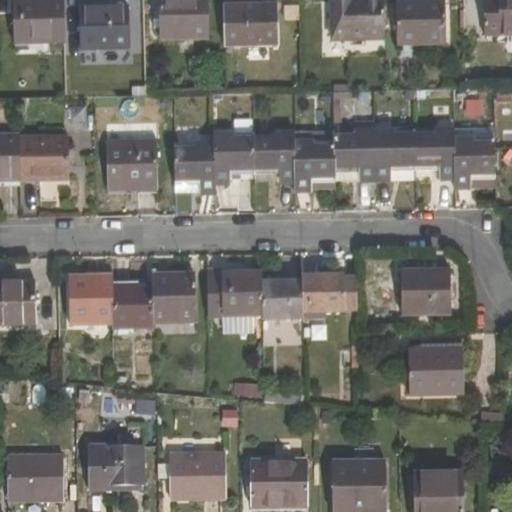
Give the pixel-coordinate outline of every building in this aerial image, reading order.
[(64,44),(63,0),(59,0),(13,2),(14,46),(64,44)] [(206,0),(159,0),(161,42),(207,41),(206,0)] [(384,43),(382,0),(329,0),(331,44),(384,43)] [(511,1),(496,2),(481,3),(482,39),(511,37),(511,1)] [(443,3),(397,4),(398,47),(444,46),(443,3)] [(276,6),(223,7),(224,49),(277,48),(276,6)] [(127,10),(79,11),(80,52),(128,51),(127,10)] [(491,130),(451,131),(453,182),(453,191),(468,191),(467,179),(492,179),(491,154),(491,130)] [(451,131),(410,132),(411,169),(438,168),(438,182),(453,182),(451,131)] [(410,132),(371,133),(372,183),(388,183),(387,169),(411,169),(410,132)] [(371,133),(330,134),(330,143),(331,171),(357,171),(357,184),(372,183),(371,133)] [(251,135),(213,136),(213,146),(214,187),(227,187),(226,174),(252,174),(251,135)] [(290,135),(251,135),(252,174),(277,173),(277,184),(292,184),(291,143),(290,135)] [(65,136),(18,137),(18,183),(66,182),(65,136)] [(0,183),(18,183),(18,137),(0,137),(0,183)] [(127,183),(155,182),(154,141),(105,142),(107,193),(127,192),(127,183)] [(291,143),(292,184),(292,195),(307,194),(308,183),(331,183),(331,171),(330,143),(291,143)] [(213,146),(172,147),(173,184),(198,183),(198,197),(215,197),(214,187),(213,146)] [(331,184),(357,184),(357,171),(331,171),(331,183),(331,184)] [(468,191),(493,191),(492,179),(467,179),(468,191)] [(155,192),(155,182),(127,183),(127,192),(155,192)] [(173,184),(173,198),(198,197),(198,183),(173,184)] [(206,270),(207,319),(222,319),(222,277),(222,270),(206,270)] [(222,277),(222,319),(263,318),(262,283),(262,276),(222,277)] [(400,316),(448,316),(447,277),(400,276),(400,316)] [(192,277),(152,278),(152,286),(152,327),(192,327),(192,277)] [(353,277),(303,278),(303,282),(303,315),(353,314),(353,277)] [(112,288),(112,279),(69,280),(69,328),(112,328),(112,288)] [(33,282),(0,282),(0,329),(34,329),(33,282)] [(262,283),(263,318),(263,323),(304,323),(303,315),(303,282),(262,283)] [(112,328),(112,331),(152,330),(152,327),(152,286),(112,288),(112,328)] [(408,346),(408,360),(448,359),(447,350),(461,350),(461,345),(408,346)] [(448,359),(408,360),(409,397),(461,396),(461,350),(447,350),(448,359)] [(42,389),(32,389),(32,403),(42,403),(42,389)] [(87,392),(79,392),(79,404),(87,404),(87,392)] [(264,395),(264,406),(305,410),(305,400),(264,395)] [(89,488),(108,488),(108,479),(146,479),(145,448),(88,448),(89,488)] [(224,502),(224,455),(170,454),(171,502),(224,502)] [(63,504),(61,457),(8,457),(8,504),(63,504)] [(307,510),(305,462),(251,463),(251,511),(307,510)] [(331,463),(332,511),(385,511),(385,463),(331,463)] [(412,474),(413,511),(463,511),(462,474),(412,474)] [(108,479),(108,488),(146,487),(146,479),(108,479)]
